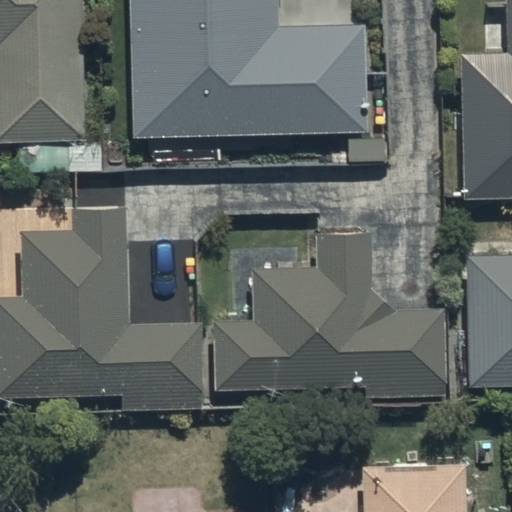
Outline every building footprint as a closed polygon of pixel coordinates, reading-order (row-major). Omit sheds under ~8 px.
[(0,0),(0,141),(4,141),(5,175),(91,173),(90,142),(70,143),(65,0),(0,0)] [(114,0),(120,142),(353,133),(349,23),(270,26),(268,0),(114,0)] [(511,0),(490,0),(490,54),(445,54),(445,197),(511,197),(511,0)] [(0,293),(0,394),(106,395),(106,412),(187,412),(187,325),(112,325),(112,205),(61,205),(61,229),(7,229),(7,294),(0,293)] [(199,319),(200,389),(350,384),(351,396),(434,393),(431,310),(378,312),(357,294),(356,235),(301,236),(302,267),(240,268),(241,318),(199,319)] [(511,258),(450,259),(452,387),(511,386),(511,258)] [(450,511),(450,468),(351,470),(351,511),(450,511)]
